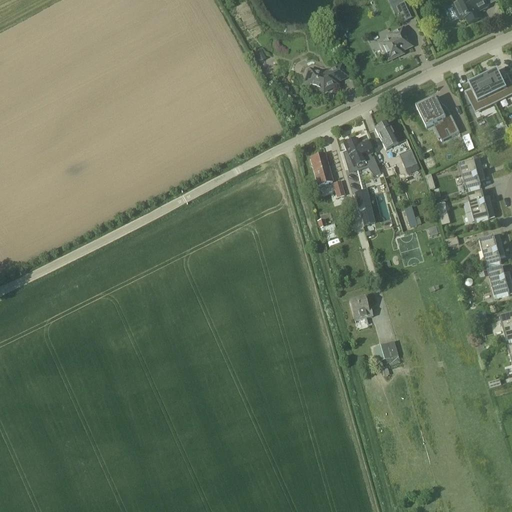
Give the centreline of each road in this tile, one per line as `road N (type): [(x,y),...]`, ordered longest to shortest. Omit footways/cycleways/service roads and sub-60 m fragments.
road 1 (residential): [(184,199),(511,37)]
road 2 (unclassified): [(0,292),(184,199)]
